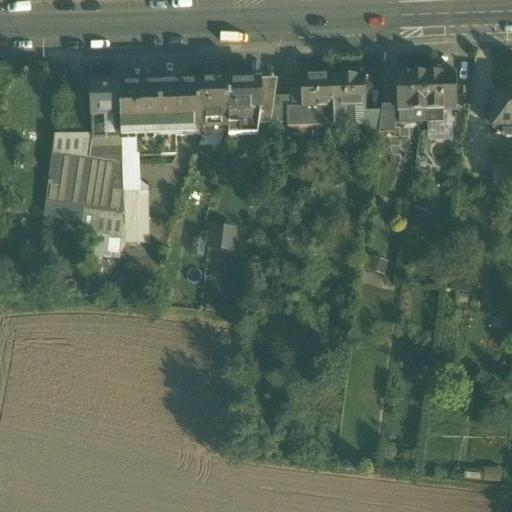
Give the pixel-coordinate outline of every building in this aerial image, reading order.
[(442,75),(426,75),(427,112),(443,112),(457,111),(456,74),(442,74),(442,75)] [(426,75),(398,76),(399,107),(399,113),(427,113),(427,112),(426,75)] [(365,78),(333,79),(334,109),(346,109),(366,108),(365,78)] [(334,109),(333,79),(302,80),(302,98),(302,110),(334,109)] [(259,81),(227,82),(229,130),(228,130),(228,138),(257,137),(259,126),(261,114),(260,85),(259,81)] [(227,82),(200,83),(201,131),(228,130),(229,130),(227,82)] [(200,83),(161,84),(163,132),(201,131),(200,83)] [(161,84),(120,85),(121,117),(121,134),(163,132),(161,84)] [(277,84),(260,85),(261,114),(259,126),(271,126),(275,99),(277,84)] [(120,85),(92,86),(93,119),(121,117),(120,85)] [(511,93),(493,94),(493,111),(486,111),(486,126),(493,126),(493,130),(502,130),(502,135),(506,139),(511,139),(511,93)] [(292,98),(275,99),(271,126),(287,125),(287,110),(292,109),(292,98)] [(334,109),(302,110),(302,98),(292,98),(292,109),(287,110),(287,125),(287,130),(335,129),(334,109)] [(399,107),(383,107),(382,114),(379,135),(394,134),(393,128),(400,128),(399,113),(399,107)] [(346,109),(334,109),(335,129),(347,128),(346,109)] [(427,112),(427,113),(428,127),(444,126),(443,112),(427,112)] [(427,113),(399,113),(400,128),(428,127),(427,113)] [(382,114),(368,114),(365,140),(379,140),(379,135),(382,114)] [(121,117),(93,119),(94,138),(122,138),(121,134),(121,117)] [(122,138),(94,138),(90,160),(122,164),(122,138)] [(511,154),(493,154),(493,168),(511,168),(511,154)] [(90,160),(60,156),(56,188),(48,187),(46,204),(124,216),(124,195),(122,164),(90,160)] [(345,179),(329,177),(325,204),(342,206),(345,179)] [(148,194),(124,195),(124,216),(149,219),(148,194)] [(486,201),(474,199),(471,218),(484,219),(486,201)] [(451,206),(438,205),(436,224),(448,226),(451,206)] [(308,227),(288,224),(286,241),(305,244),(308,227)] [(211,225),(209,249),(236,252),(238,227),(211,225)] [(374,258),(371,269),(387,272),(389,261),(374,258)]
